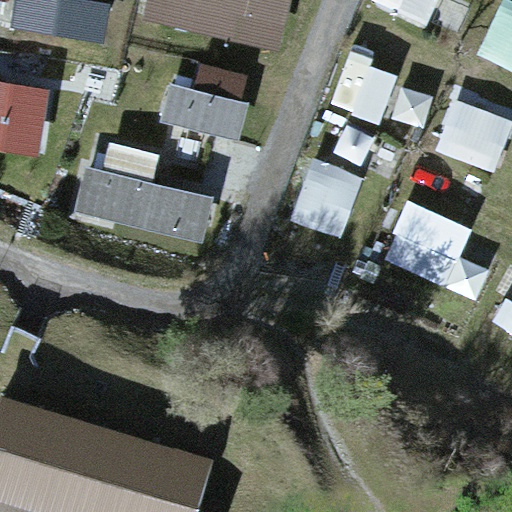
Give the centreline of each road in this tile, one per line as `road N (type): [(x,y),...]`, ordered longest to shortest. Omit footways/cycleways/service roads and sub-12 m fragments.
road 1 (track): [(341,0),(253,232),(229,275)]
road 2 (track): [(229,275),(209,296),(159,304),(0,259)]
road 3 (track): [(307,302),(385,325),(511,398)]
